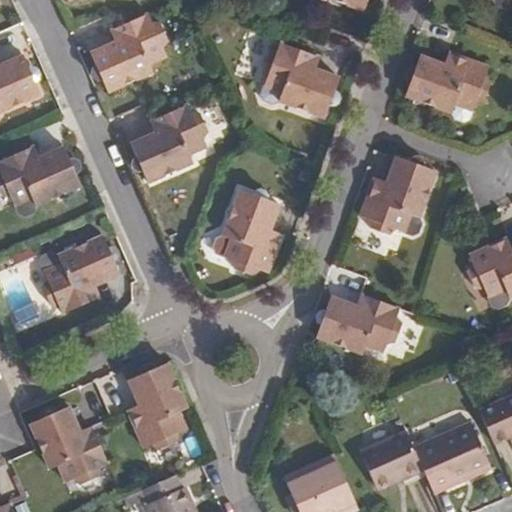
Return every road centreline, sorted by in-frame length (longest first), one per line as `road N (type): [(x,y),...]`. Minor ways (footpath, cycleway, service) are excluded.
road 1 (residential): [(40,0),(178,318)]
road 2 (residential): [(359,123),(291,306)]
road 3 (residential): [(178,318),(0,396)]
road 4 (residential): [(507,180),(359,123)]
road 5 (residential): [(406,0),(359,123)]
road 6 (residential): [(229,422),(291,306)]
